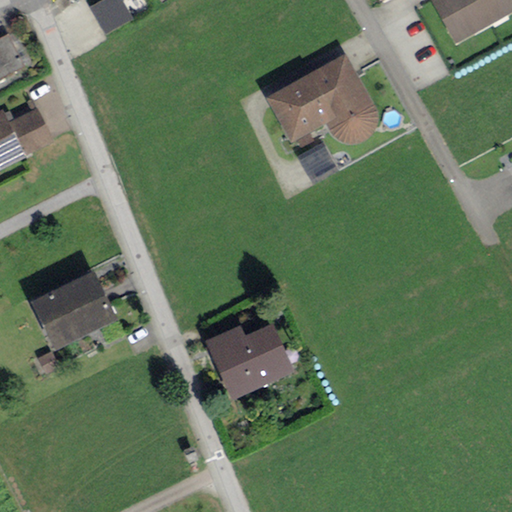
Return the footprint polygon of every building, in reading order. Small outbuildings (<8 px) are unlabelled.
[(121,0),(103,0),(89,8),(105,35),(133,19),(121,0)] [(511,0),(430,0),(455,46),(511,15),(511,0)] [(0,79),(23,68),(6,34),(0,37),(0,79)] [(345,54),(265,98),(291,142),(325,124),(328,130),(332,136),(337,140),(342,143),(348,144),(356,144),(362,143),(366,141),(370,136),(374,130),(377,123),(378,119),(376,111),(370,99),(345,54)] [(37,109),(9,123),(25,156),(54,142),(37,109)] [(2,110),(0,110),(0,170),(26,157),(25,156),(9,123),(2,110)] [(117,321),(93,272),(30,302),(55,351),(117,321)] [(241,326),(206,341),(232,401),(294,374),(272,324),(245,336),(241,326)]
